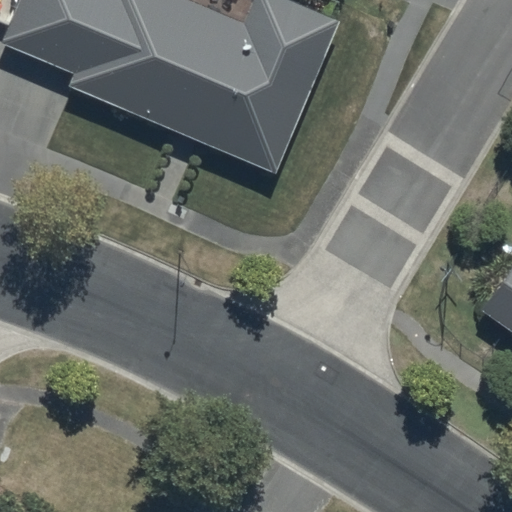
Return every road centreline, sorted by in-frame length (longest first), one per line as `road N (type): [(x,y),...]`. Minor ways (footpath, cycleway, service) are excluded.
road 1 (residential): [(288,392),(511,19)]
road 2 (residential): [(0,263),(288,392)]
road 3 (residential): [(288,392),(472,511)]
